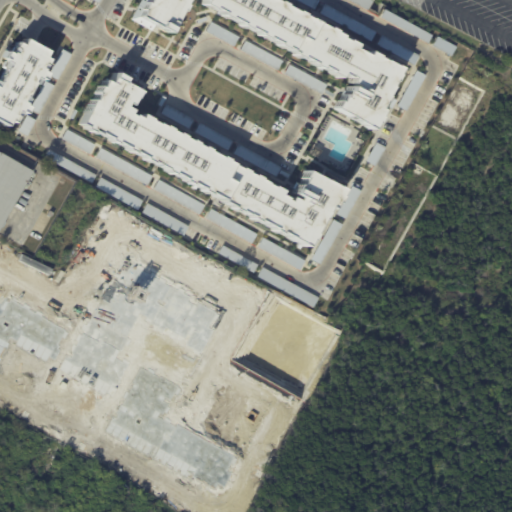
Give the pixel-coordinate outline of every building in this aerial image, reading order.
[(133,15),(141,0),(276,0),(398,66),(365,126),(333,108),(348,81),(199,0),(184,0),(167,34),(133,15)] [(313,0),(309,8),(294,0),(313,0)] [(370,0),(366,9),(349,0),(370,0)] [(371,31),(366,39),(318,12),(323,4),(371,31)] [(429,36),(425,44),(377,17),(381,9),(429,36)] [(208,21),(236,36),(232,45),(204,30),(208,21)] [(378,34),(416,55),(411,64),(373,43),(378,34)] [(435,35),(454,45),(449,54),(431,44),(435,35)] [(0,75),(21,38),(44,51),(3,125),(0,123),(0,75)] [(281,61),(276,69),(239,48),(243,40),(281,61)] [(60,48),(69,53),(55,79),(46,74),(60,48)] [(323,85),(319,93),(281,72),(286,64),(323,85)] [(413,69),(423,74),(403,110),(394,104),(413,69)] [(337,189),(305,247),(77,122),(105,72),(139,90),(129,109),(289,196),(303,170),(337,189)] [(43,80),(52,84),(37,112),(29,107),(43,80)] [(163,103),(192,118),(187,127),(159,112),(163,103)] [(25,114),(34,119),(25,135),(16,130),(25,114)] [(198,123),(231,140),(227,149),(194,131),(198,123)] [(61,139),(90,152),(94,143),(65,130),(61,139)] [(374,142),(383,146),(373,165),(365,160),(374,142)] [(279,167),(274,175),(233,153),(237,144),(279,167)] [(95,175),(90,183),(42,156),(47,148),(95,175)] [(150,176),(146,184),(95,156),(100,148),(150,176)] [(0,152),(30,170),(1,221),(3,222),(0,227),(0,152)] [(99,176),(142,200),(137,209),(94,185),(99,176)] [(205,206),(200,214),(153,187),(157,179),(205,206)] [(350,185),(359,190),(345,217),(336,213),(350,185)] [(187,226),(183,235),(141,211),(146,203),(187,226)] [(257,235),(252,243),(205,216),(209,208),(257,235)] [(332,219),(341,224),(320,263),(311,258),(332,219)] [(304,260),(299,268),(258,245),(262,236),(304,260)] [(222,245),(258,264),(254,271),(218,252),(222,245)] [(318,297),(313,306),(258,275),(263,266),(318,297)]
